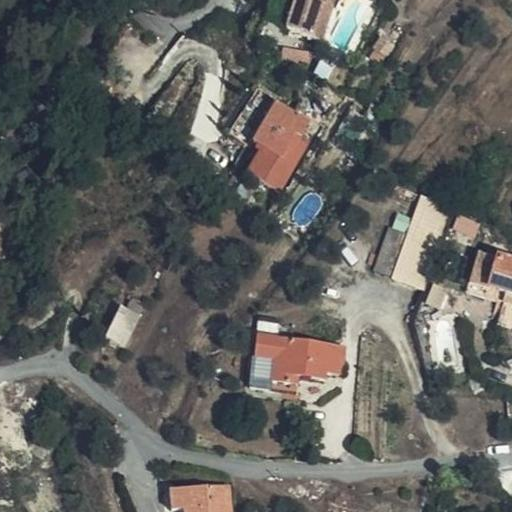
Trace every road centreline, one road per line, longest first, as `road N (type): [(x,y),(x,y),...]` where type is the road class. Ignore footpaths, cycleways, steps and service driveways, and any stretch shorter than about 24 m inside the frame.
road 1 (residential): [(511,455),(332,476),(241,468),(139,436),(64,371),(0,383)]
road 2 (unknown): [(448,467),(421,376),(383,304)]
